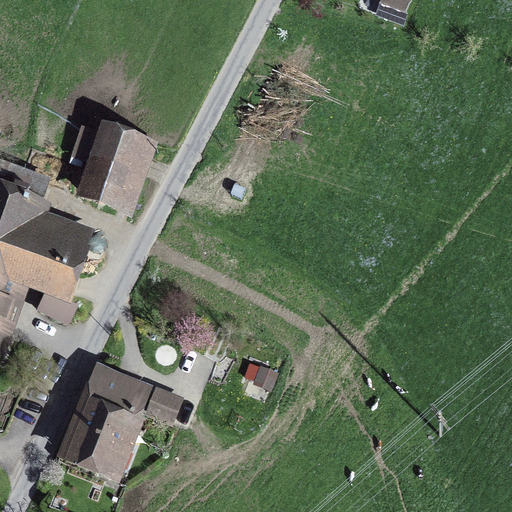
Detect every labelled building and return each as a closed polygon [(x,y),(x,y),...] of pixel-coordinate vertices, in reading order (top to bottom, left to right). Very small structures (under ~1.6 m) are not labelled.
[(386,0),(381,14),(397,21),(405,0),(386,0)] [(110,132),(84,197),(126,214),(152,149),(110,132)] [(0,333),(18,282),(64,297),(87,237),(41,221),(45,209),(15,199),(23,175),(0,166),(0,333)] [(74,310),(50,294),(40,307),(65,324),(74,310)] [(247,379),(271,391),(279,374),(255,362),(247,379)] [(103,374),(90,407),(131,423),(144,390),(103,374)] [(148,418),(171,427),(181,404),(157,395),(148,418)] [(110,475),(131,423),(90,407),(69,458),(110,475)]
